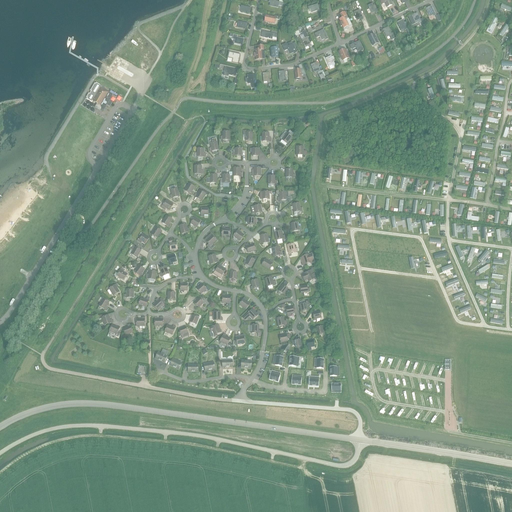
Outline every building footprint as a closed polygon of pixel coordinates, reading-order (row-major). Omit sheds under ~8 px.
[(375,13),(378,12),(373,3),(368,6),(371,13),(374,11),(375,13)] [(511,8),(501,4),(499,7),(510,12),(511,8)] [(250,14),(251,8),(241,6),(241,8),(243,9),(242,12),(250,14)] [(434,16),(436,15),(431,6),(426,9),(429,15),(432,14),(434,16)] [(361,20),(363,19),(359,10),(354,13),(357,19),(360,18),(361,20)] [(345,12),(339,15),(341,19),(339,20),(340,22),(339,23),(341,27),(342,26),(343,29),(347,27),(349,26),(348,24),(350,23),(347,16),(345,12)] [(412,16),(408,18),(412,24),(415,23),(418,21),(419,23),(421,22),(423,26),(425,25),(422,19),(420,20),(417,13),(412,16)] [(498,18),(494,16),(488,28),(491,30),(498,18)] [(403,20),(397,23),(400,29),(403,28),(405,30),(406,29),(410,37),(412,35),(409,28),(408,27),(406,28),(403,20)] [(509,26),(506,24),(499,34),(502,36),(509,26)] [(391,34),(388,27),(383,30),(386,36),(389,35),(392,40),(395,38),(394,35),(393,33),(391,34)] [(328,39),(324,30),(315,34),(317,38),(320,36),(321,39),(325,38),(325,40),(328,39)] [(276,38),(277,32),(271,31),(271,33),(262,31),(261,37),(263,37),(272,39),(272,37),(276,38)] [(308,37),(305,31),(302,32),(305,38),(302,40),(305,47),(308,45),(309,47),(311,46),(309,42),(308,38),(307,38),(308,37)] [(378,43),(374,34),(368,37),(373,46),(378,43)] [(237,36),(234,35),(233,37),(233,39),(236,40),(235,43),(243,45),(244,39),(237,38),(237,36)] [(350,46),(352,50),(356,48),(357,50),(361,49),(362,51),(364,50),(359,41),(350,46)] [(286,43),(282,45),(285,51),(287,50),(289,53),(290,53),(293,52),(294,54),(296,53),(294,48),(297,47),(295,43),(292,44),(287,46),(286,43)] [(276,48),(271,48),(272,56),(275,55),(276,58),(278,57),(278,52),(280,52),(279,45),(276,45),(276,48)] [(256,53),(254,53),(255,57),(256,57),(256,60),(260,59),(262,59),(262,58),(265,57),(264,53),(263,46),(258,46),(258,50),(255,50),(256,53)] [(339,52),(342,61),(349,58),(345,49),(339,52)] [(229,52),(228,58),(233,59),(232,63),(238,64),(239,60),(240,55),(233,53),(229,52)] [(333,66),(335,65),(333,60),(331,57),(331,56),(326,59),(329,66),(332,64),(333,66)] [(320,72),(317,63),(311,65),(314,72),(317,71),(321,79),(324,78),(321,71),(320,72)] [(225,68),(223,76),(228,77),(228,75),(235,76),(237,71),(227,68),(225,68)] [(301,70),(295,70),(295,78),(296,80),(299,80),(302,80),(301,75),(306,75),(304,70),(301,70)] [(251,82),(251,85),(252,88),(255,88),(255,91),(257,91),(257,84),(254,84),(253,75),(247,75),(247,78),(245,79),(246,82),(248,82),(248,83),(251,82)] [(89,94),(86,98),(87,98),(87,99),(92,102),(93,101),(97,104),(94,108),(99,111),(102,113),(107,105),(110,106),(112,102),(110,101),(112,97),(112,96),(113,95),(117,97),(118,95),(111,91),(110,93),(109,92),(104,89),(105,88),(100,85),(96,83),(96,84),(95,84),(90,91),(91,91),(90,94),(89,94)] [(247,131),(243,131),(243,135),(246,135),(246,141),(252,141),(252,133),(247,133),(247,131)] [(283,134),(280,138),(282,140),(287,144),(292,136),(291,135),(293,133),(289,131),(288,133),(287,133),(285,131),(283,134)] [(223,136),(221,136),(221,140),(223,140),(229,140),(229,132),(223,132),(223,136)] [(269,133),(262,133),(262,141),(269,141),(271,141),(271,138),(269,138),(269,133)] [(211,148),(209,148),(210,152),(212,151),(218,150),(217,142),(216,139),(215,139),(212,140),(213,141),(210,141),(210,143),(211,148)] [(303,147),(296,147),(296,155),(298,155),(298,158),(302,158),(302,155),(303,155),(305,155),(305,151),(303,151),(303,147)] [(204,149),(197,149),(197,157),(204,157),(206,157),(206,153),(204,153),(204,149)] [(195,166),(194,166),(194,174),(201,174),(203,174),(203,171),(201,171),(201,166),(201,163),(195,163),(195,166)] [(240,168),(233,168),(233,176),(240,176),(242,176),(242,173),(240,173),(240,168)] [(292,169),(286,169),(286,178),(292,178),(294,178),(294,174),(292,174),(292,169)] [(210,178),(207,178),(207,183),(210,183),(217,183),(217,175),(214,175),(214,172),(211,172),(210,172),(210,178)] [(222,179),(220,179),(220,186),(223,186),(223,183),(229,183),(229,175),(222,175),(222,179)] [(275,176),(268,176),(268,184),(275,184),(277,184),(277,181),(275,181),(275,176)] [(189,184),(185,191),(190,194),(192,195),(194,192),(192,191),(195,187),(189,184)] [(175,186),(170,187),(171,190),(172,195),(170,195),(171,199),(173,198),(179,197),(177,189),(175,189),(175,186)] [(195,193),(194,196),(196,197),(201,201),(206,194),(207,195),(208,193),(205,191),(204,193),(200,190),(197,194),(195,193)] [(279,197),(278,197),(278,201),(280,201),(286,200),(286,199),(289,199),(288,192),(286,192),(285,192),(279,192),(279,197)] [(162,205),(161,207),(164,210),(166,208),(170,210),(173,205),(166,200),(163,206),(162,205)] [(299,203),(292,204),(294,212),(300,211),(302,211),(302,208),(300,208),(299,203)] [(255,213),(262,212),(260,205),(254,206),(255,213)] [(472,213),(468,212),(467,220),(478,221),(479,218),(471,217),(472,213)] [(166,216),(162,223),(168,226),(169,227),(171,225),(169,224),(172,219),(166,216)] [(197,227),(200,222),(194,218),(191,224),(197,227)] [(297,222),(291,223),(292,232),(299,230),(300,230),(300,227),(298,227),(297,222)] [(186,224),(180,226),(182,234),(188,232),(190,232),(189,228),(187,229),(186,224)] [(222,228),(222,235),(230,236),(230,229),(225,229),(225,227),(223,226),(222,228)] [(157,238),(161,231),(156,227),(151,234),(157,238)] [(237,231),(233,236),(240,241),(244,235),(240,232),(241,231),(239,229),(237,231)] [(281,231),(274,232),(276,240),(283,239),(285,238),(284,235),(282,236),(281,231)] [(139,238),(137,241),(141,243),(142,242),(145,244),(149,238),(143,234),(140,239),(139,238)] [(261,240),(260,240),(260,244),(262,244),(268,243),(267,234),(261,236),(261,240)] [(206,237),(204,239),(206,241),(210,246),(216,241),(212,235),(208,239),(206,237)] [(172,241),(169,241),(170,244),(170,250),(177,249),(177,243),(172,243),(172,241)] [(248,244),(245,245),(246,246),(248,253),(256,250),(254,244),(249,245),(248,244)] [(294,244),(287,245),(289,253),(295,252),(297,252),(297,249),(295,249),(294,244)] [(133,251),(131,254),(137,257),(141,250),(135,247),(133,246),(131,250),(133,251)] [(463,257),(459,246),(455,248),(460,258),(463,257)] [(271,249),(269,249),(270,254),(272,253),(273,257),(280,255),(282,255),(281,251),(279,252),(278,250),(281,249),(280,247),(278,247),(271,249)] [(481,262),(489,253),(486,250),(478,260),(481,262)] [(305,256),(302,257),(305,265),(314,262),(312,254),(309,255),(308,252),(304,253),(305,256)] [(175,255),(168,257),(170,263),(170,265),(173,264),(173,263),(177,261),(175,255)] [(215,255),(208,257),(211,265),(217,262),(219,262),(218,259),(216,260),(215,255)] [(245,261),(243,263),(245,264),(251,267),(255,260),(249,257),(246,262),(245,261)] [(265,259),(262,265),(269,269),(272,264),(273,262),(271,261),(270,262),(265,259)] [(215,271),(213,274),(220,278),(222,276),(226,270),(221,267),(222,265),(220,264),(219,266),(215,271)] [(139,265),(134,272),(140,276),(141,277),(143,274),(142,273),(144,269),(139,265)] [(489,268),(487,265),(478,271),(479,274),(489,268)] [(166,266),(160,269),(161,273),(160,274),(161,277),(163,276),(165,280),(170,278),(168,274),(169,274),(166,266)] [(124,280),(127,274),(120,270),(117,276),(124,280)] [(146,275),(146,279),(148,279),(149,279),(148,281),(154,282),(154,280),(155,280),(156,272),(149,271),(149,275),(146,275)] [(308,282),(314,279),(310,271),(304,274),(302,275),(305,281),(307,280),(308,282)] [(271,277),(265,279),(267,287),(274,285),(276,284),(275,281),(273,282),(271,277)] [(252,286),(251,287),(251,290),(253,289),(260,287),(257,279),(251,281),(252,286)] [(459,283),(457,279),(445,283),(447,287),(459,283)] [(283,285),(278,291),(284,294),(285,296),(287,293),(286,292),(288,289),(286,287),(288,284),(285,282),(283,285)] [(117,288),(118,287),(117,284),(109,289),(114,296),(119,292),(117,288)] [(202,284),(196,289),(201,294),(206,289),(208,291),(210,290),(207,286),(205,287),(202,284)] [(127,294),(124,294),(124,298),(127,298),(133,298),(133,290),(127,290),(127,294)] [(222,296),(222,303),(230,303),(231,296),(225,296),(225,294),(223,294),(222,296)] [(485,303),(487,299),(477,294),(475,297),(485,303)] [(243,299),(239,305),(246,309),(250,304),(245,301),(247,299),(245,297),(243,299)] [(141,298),(139,305),(146,307),(149,301),(149,299),(147,298),(146,300),(141,298)] [(157,302),(153,305),(158,310),(164,305),(159,300),(157,298),(155,300),(157,302)] [(199,308),(204,303),(199,298),(194,303),(199,308)] [(103,299),(99,306),(105,309),(106,310),(108,308),(106,307),(109,302),(103,299)] [(306,303),(299,305),(301,312),(307,310),(306,305),(309,304),(308,301),(306,302),(306,303)] [(293,306),(286,308),(287,315),(288,317),(291,316),(291,314),(294,313),(293,306)] [(247,313),(243,318),(245,321),(250,316),(253,320),(258,315),(260,314),(258,312),(256,313),(252,309),(247,314),(247,313)] [(217,310),(214,310),(214,312),(214,320),(220,320),(222,320),(222,318),(220,318),(220,312),(217,312),(217,310)] [(108,315),(102,318),(105,325),(111,323),(113,322),(112,320),(110,320),(108,315)] [(192,315),(190,322),(196,325),(199,318),(198,318),(199,316),(196,315),(196,317),(192,315)] [(160,319),(155,319),(155,326),(163,326),(163,319),(163,317),(160,317),(160,319)] [(283,317),(277,318),(278,326),(285,325),(287,325),(286,321),(284,321),(283,317)] [(145,319),(137,319),(137,326),(140,326),(140,328),(144,328),(144,326),(145,326),(145,319)] [(128,327),(123,329),(125,335),(133,332),(130,326),(130,324),(127,325),(128,327)] [(118,337),(120,333),(118,332),(120,328),(112,325),(109,331),(117,334),(116,336),(118,337)] [(172,335),(175,328),(167,325),(165,332),(172,335)] [(211,327),(210,328),(211,332),(212,331),(214,335),(215,337),(217,336),(216,334),(220,333),(217,325),(214,326),(214,325),(211,325),(212,327),(211,327)] [(255,325),(252,325),(252,333),(258,333),(258,337),(260,337),(260,331),(258,331),(258,325),(255,325)] [(181,335),(188,333),(186,326),(179,329),(180,332),(181,335)] [(227,345),(230,339),(223,335),(220,342),(227,345)] [(236,341),(234,341),(235,345),(237,344),(237,345),(245,343),(244,336),(239,337),(239,335),(236,336),(236,338),(236,341)] [(294,341),(292,341),(293,344),(294,344),(295,348),(302,346),(300,339),(294,341)] [(313,340),(306,341),(308,348),(308,351),(311,350),(311,347),(315,346),(313,340)] [(158,352),(155,359),(164,363),(167,356),(158,352)] [(274,360),(276,360),(275,366),(282,367),(283,357),(280,357),(277,356),(274,356),(274,360)] [(296,367),(296,361),(299,362),(299,358),(297,357),(290,356),(289,366),(296,367)] [(173,359),(170,366),(179,370),(182,363),(173,359)] [(315,363),(317,363),(317,368),(323,369),(324,359),(323,359),(320,359),(317,359),(315,359),(315,363)] [(241,368),(251,369),(252,361),(242,360),(241,368)] [(214,362),(204,364),(205,371),(215,370),(214,362)] [(277,372),(276,375),(271,373),(269,380),(278,382),(280,376),(280,373),(277,372)] [(298,376),(298,378),(292,378),(291,384),(301,385),(302,379),(301,379),(302,376),(298,376)] [(315,377),(315,380),(309,379),(309,386),(319,387),(319,380),(319,377),(315,377)]
